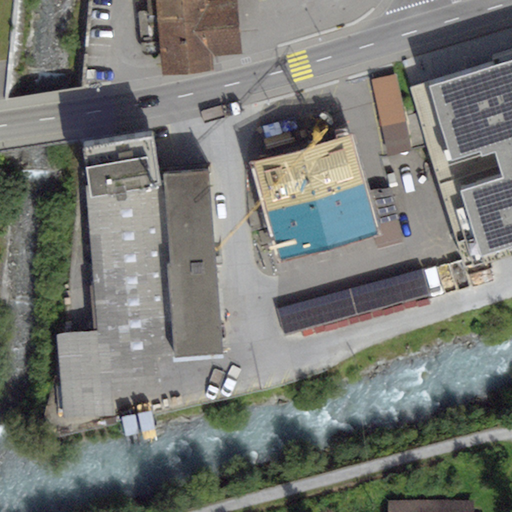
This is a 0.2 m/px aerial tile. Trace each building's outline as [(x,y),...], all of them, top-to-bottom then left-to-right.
[(138,11),(140,50),(141,52),(144,54),(147,54),(162,53),(163,71),(212,67),(211,53),(239,51),(234,0),(218,0),(207,1),(206,0),(147,0),(148,11),(138,11)] [(434,73),(430,53),(409,56),(413,77),(434,73)] [(511,243),(511,65),(431,91),(483,253),(511,243)] [(382,150),(408,148),(402,70),(375,72),(382,150)] [(377,233),(351,137),(302,150),(328,247),(377,233)] [(85,150),(88,202),(96,333),(59,337),(66,416),(111,413),(110,388),(156,384),(155,355),(218,348),(205,174),(156,180),(150,138),(85,150)] [(328,247),(302,150),(252,163),(278,260),(328,247)] [(424,270),(277,311),(285,339),(432,298),(424,270)] [(470,511),(470,503),(392,504),(391,511),(470,511)]
